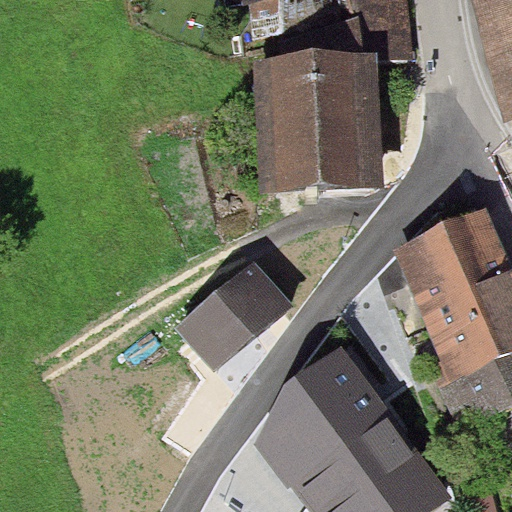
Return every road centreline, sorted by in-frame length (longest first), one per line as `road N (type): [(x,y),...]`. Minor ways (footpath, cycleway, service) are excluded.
road 1 (residential): [(169,511),(222,414),(359,283),(462,133)]
road 2 (residential): [(440,0),(462,133)]
